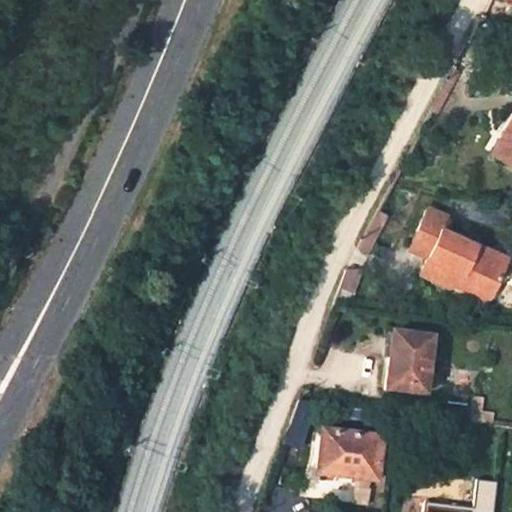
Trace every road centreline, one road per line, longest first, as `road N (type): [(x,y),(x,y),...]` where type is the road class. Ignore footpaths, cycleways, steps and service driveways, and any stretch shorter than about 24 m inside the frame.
road 1 (residential): [(470,0),(328,265),(240,485),(237,511)]
road 2 (secondary): [(0,444),(127,189),(207,0)]
road 3 (secondary): [(178,0),(101,185),(0,371)]
